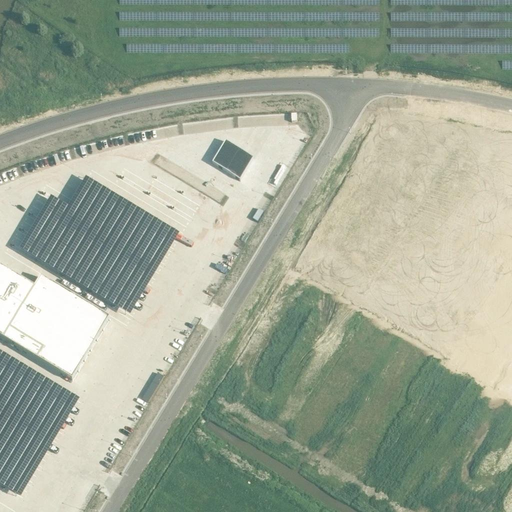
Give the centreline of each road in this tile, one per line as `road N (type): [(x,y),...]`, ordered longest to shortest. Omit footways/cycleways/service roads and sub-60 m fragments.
road 1 (unclassified): [(349,84),(341,131),(109,511)]
road 2 (unclassified): [(349,84),(165,95),(0,141)]
road 3 (unclassified): [(511,105),(349,84)]
